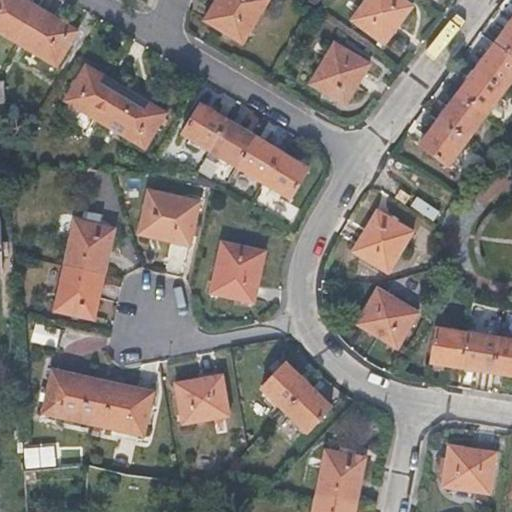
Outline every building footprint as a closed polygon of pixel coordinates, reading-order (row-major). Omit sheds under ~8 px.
[(20,0),(0,0),(0,33),(14,41),(35,8),(20,0)] [(238,42),(251,20),(262,0),(213,0),(201,21),(238,42)] [(381,46),(410,8),(399,0),(365,0),(348,23),(381,46)] [(35,8),(14,41),(54,65),(74,31),(35,8)] [(511,25),(511,24),(495,45),(511,58),(511,25)] [(511,75),(511,58),(495,45),(476,70),(502,89),(511,75)] [(342,109),(367,70),(331,46),(305,86),(342,109)] [(102,124),(123,90),(84,65),(62,100),(102,124)] [(502,89),(476,70),(458,95),(483,114),(502,89)] [(141,147),(152,130),(162,113),(123,90),(102,124),(141,147)] [(483,114),(458,95),(439,120),(464,139),(483,114)] [(181,132),(209,148),(226,120),(198,103),(181,132)] [(209,148),(237,165),(253,136),(226,120),(209,148)] [(464,139),(439,120),(419,147),(445,166),(464,139)] [(253,136),(237,165),(261,180),(278,151),(253,136)] [(278,151),(261,180),(290,197),(305,173),(305,167),(278,151)] [(139,234),(164,239),(188,244),(197,201),(148,191),(139,234)] [(377,270),(403,230),(377,213),(350,252),(377,270)] [(62,264),(104,273),(114,228),(72,218),(62,264)] [(220,242),(214,267),(208,292),(251,302),(265,253),(220,242)] [(52,310),(73,315),(93,320),(104,273),(62,264),(52,310)] [(399,349),(421,316),(384,290),(361,322),(399,349)] [(463,367),(469,332),(441,328),(436,363),(463,367)] [(500,337),(469,332),(463,367),(494,371),(500,337)] [(511,339),(500,337),(494,371),(511,374),(511,339)] [(260,392),(271,402),(282,413),(306,387),(282,367),(260,392)] [(100,382),(99,382),(50,370),(40,415),(90,426),(100,382)] [(174,386),(178,407),(181,427),(229,418),(221,377),(174,386)] [(100,382),(90,426),(139,437),(149,393),(100,382)] [(306,425),(306,436),(329,409),(308,388),(306,386),(306,387),(306,425)] [(293,445),(302,432),(287,421),(277,434),(293,445)] [(57,446),(26,446),(26,467),(58,466),(57,446)] [(488,495),(494,454),(448,448),(441,488),(488,495)] [(317,498),(356,505),(366,460),(326,453),(317,498)] [(315,507),(341,511),(354,511),(356,505),(317,498),(315,507)]
